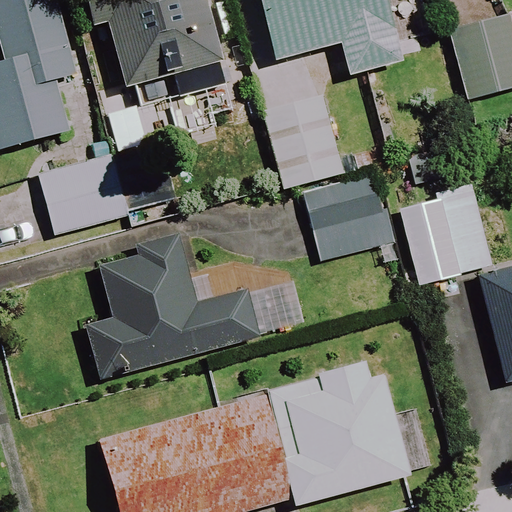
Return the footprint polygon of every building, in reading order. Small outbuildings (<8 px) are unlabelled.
[(68,83),(49,0),(0,0),(0,154),(64,140),(52,86),(68,83)] [(227,95),(206,0),(93,0),(114,92),(165,81),(170,107),(227,95)] [(256,0),(272,64),(338,48),(345,81),(402,67),(396,43),(410,39),(401,0),(256,0)] [(511,20),(447,37),(465,105),(511,92),(511,20)] [(324,88),(253,104),(274,199),(345,183),(324,88)] [(139,156),(37,187),(53,243),(156,212),(139,156)] [(366,191),(302,205),(316,270),(380,256),(366,191)] [(470,192),(395,208),(413,290),(488,274),(470,192)] [(97,268),(111,325),(83,332),(96,387),(260,347),(247,292),(195,305),(181,248),(97,268)] [(511,280),(477,289),(502,393),(511,390),(511,280)] [(372,361),(79,439),(98,511),(256,511),(402,473),(372,361)]
